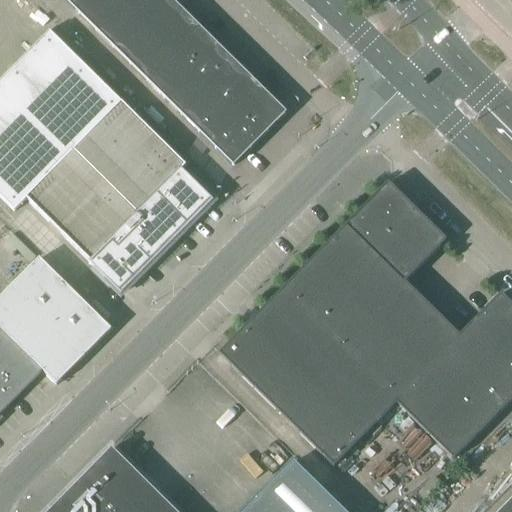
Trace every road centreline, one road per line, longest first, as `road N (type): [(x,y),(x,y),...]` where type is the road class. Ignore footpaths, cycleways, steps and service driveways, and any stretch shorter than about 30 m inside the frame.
road 1 (unclassified): [(0,491),(363,128)]
road 2 (unclassified): [(363,128),(511,268)]
road 3 (unclassified): [(363,128),(311,94),(216,0)]
road 4 (secondary): [(411,85),(511,185)]
road 5 (secondary): [(313,0),(411,85)]
